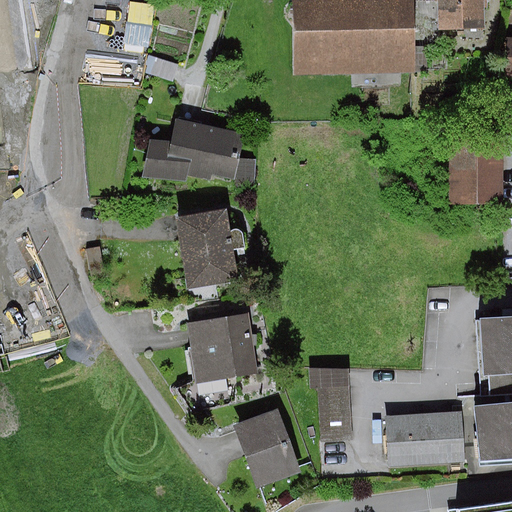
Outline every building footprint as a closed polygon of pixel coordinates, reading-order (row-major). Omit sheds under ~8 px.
[(411,0),(294,0),(298,77),(415,71),(411,0)] [(485,0),(438,0),(439,27),(486,26),(485,0)] [(181,63),(154,54),(149,69),(177,78),(181,63)] [(237,179),(245,133),(178,118),(172,142),(149,140),(146,176),(190,179),(190,170),(237,179)] [(503,134),(503,126),(451,129),(452,137),(503,134)] [(475,197),(494,197),(494,156),(446,157),(447,214),(476,214),(475,197)] [(226,204),(175,212),(187,284),(238,275),(233,246),(246,244),(243,225),(230,227),(226,204)] [(249,311),(189,321),(199,380),(259,370),(249,311)] [(511,312),(477,314),(480,372),(488,372),(488,384),(511,382),(511,312)] [(319,436),(353,434),(348,358),(314,360),(319,436)] [(511,398),(473,401),(477,456),(511,453),(511,398)] [(280,403),(235,419),(258,485),(303,469),(280,403)] [(468,460),(465,409),(389,413),(392,464),(468,460)]
